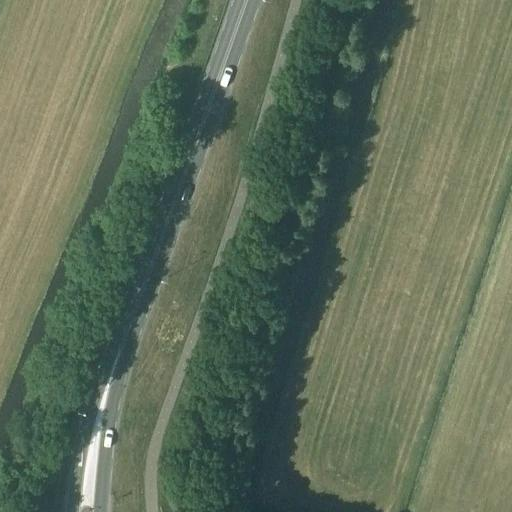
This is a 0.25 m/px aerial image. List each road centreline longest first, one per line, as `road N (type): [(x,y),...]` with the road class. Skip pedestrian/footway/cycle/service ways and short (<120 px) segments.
road 1 (secondary): [(116,362),(246,0)]
road 2 (secondary): [(116,362),(84,432),(73,511)]
road 3 (secondary): [(100,511),(116,362)]
